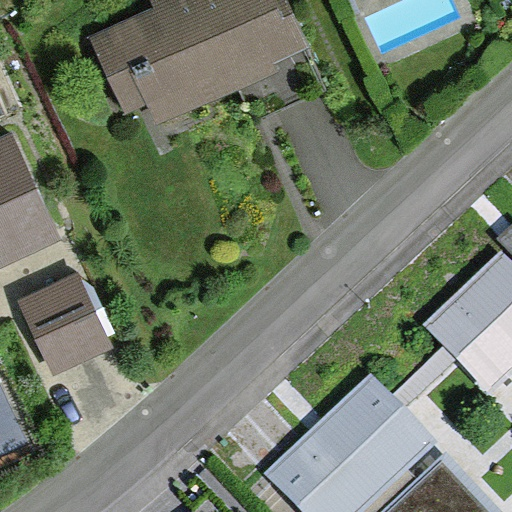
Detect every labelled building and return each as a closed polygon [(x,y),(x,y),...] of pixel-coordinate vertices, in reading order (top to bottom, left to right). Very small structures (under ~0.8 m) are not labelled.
[(280,0),(171,0),(94,37),(136,125),(302,46),(280,0)] [(11,136),(0,141),(0,257),(54,233),(11,136)] [(511,378),(511,271),(501,260),(428,328),(492,397),(511,378)] [(20,294),(55,370),(118,340),(83,265),(20,294)] [(490,511),(369,385),(271,479),(302,511),(490,511)]
